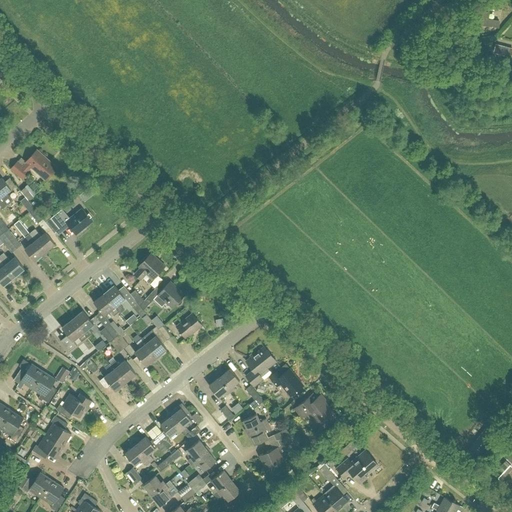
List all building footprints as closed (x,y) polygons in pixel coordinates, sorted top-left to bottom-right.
[(490,25),(491,12),(480,11),(480,25),(490,25)] [(57,167),(36,149),(22,166),(17,161),(11,168),(22,178),(28,171),(28,170),(31,167),(46,180),(57,167)] [(1,177),(0,177),(0,196),(7,205),(12,200),(6,193),(11,189),(1,177)] [(21,201),(29,212),(34,207),(26,197),(21,201)] [(43,219),(34,207),(29,212),(38,223),(43,219)] [(61,209),(51,218),(58,227),(65,222),(76,235),(93,221),(82,208),(69,218),(61,209)] [(0,228),(3,232),(8,228),(0,217),(0,228)] [(51,218),(45,222),(54,233),(59,229),(51,218)] [(8,228),(3,232),(17,249),(21,245),(8,228)] [(35,228),(29,233),(44,252),(55,243),(45,231),(40,235),(35,228)] [(17,249),(3,232),(0,235),(0,238),(11,253),(17,249)] [(44,252),(29,233),(25,236),(31,243),(24,248),(34,260),(44,252)] [(165,265),(151,252),(138,266),(140,267),(134,273),(140,279),(146,273),(158,284),(161,281),(155,276),(165,265)] [(0,255),(0,259),(14,277),(24,268),(14,256),(10,260),(4,253),(0,255)] [(14,277),(0,259),(0,281),(3,285),(14,277)] [(140,305),(143,310),(154,299),(162,306),(166,302),(172,308),(176,303),(178,304),(180,304),(182,302),(182,300),(180,299),(185,294),(170,281),(161,290),(157,286),(144,300),(140,305)] [(103,293),(119,312),(120,313),(125,310),(119,303),(125,298),(114,284),(103,293)] [(137,302),(140,305),(144,300),(135,289),(130,293),(137,302)] [(119,312),(103,293),(93,301),(104,315),(110,310),(114,316),(119,312)] [(143,310),(140,305),(137,302),(132,306),(141,317),(145,313),(143,310)] [(82,310),(72,319),(87,337),(92,333),(88,328),(93,324),(82,310)] [(202,325),(192,313),(176,326),(186,338),(202,325)] [(72,319),(62,327),(73,341),(78,336),(82,341),(87,337),(72,319)] [(114,338),(115,337),(119,334),(110,323),(105,327),(114,338)] [(158,328),(167,339),(172,335),(163,324),(158,328)] [(158,328),(156,326),(141,338),(156,357),(166,349),(162,344),(167,339),(158,328)] [(109,342),(114,338),(105,327),(101,331),(109,342)] [(119,334),(115,337),(123,348),(127,345),(119,334)] [(123,348),(115,337),(114,338),(109,342),(110,341),(119,352),(123,348)] [(146,365),(156,357),(141,338),(136,342),(141,347),(135,352),(146,365)] [(102,350),(108,345),(105,341),(99,345),(102,350)] [(79,358),(84,351),(76,344),(70,351),(79,358)] [(276,361),(264,346),(246,361),(253,370),(246,375),(254,385),(263,378),(259,374),(276,361)] [(98,369),(90,358),(84,362),(93,373),(98,369)] [(110,363),(125,382),(136,373),(125,360),(119,364),(115,359),(110,363)] [(24,383),(32,389),(44,371),(31,363),(31,364),(25,360),(23,361),(20,364),(21,366),(22,367),(14,380),(19,383),(17,386),(21,388),(24,383)] [(125,382),(110,363),(105,367),(109,372),(104,376),(115,390),(125,382)] [(303,385),(286,363),(269,377),(276,386),(280,383),(290,396),(303,385)] [(58,377),(64,382),(72,373),(66,367),(58,377)] [(229,368),(219,377),(231,391),(234,387),(233,385),(239,380),(229,368)] [(44,371),(32,389),(40,394),(38,398),(41,400),(42,398),(48,402),(56,389),(51,386),(56,379),(44,371)] [(226,394),(231,391),(219,377),(209,385),(218,397),(225,392),(226,394)] [(263,401),(250,385),(246,388),(255,400),(249,405),(253,409),(263,401)] [(275,393),(279,398),(284,395),(280,389),(275,393)] [(80,393),(77,397),(70,393),(62,405),(60,404),(56,409),(69,417),(72,412),(79,417),(87,404),(89,405),(92,401),(85,396),(80,393)] [(316,397),(313,393),(294,408),(302,418),(309,412),(314,418),(312,420),(320,430),(325,426),(321,422),(334,411),(326,401),(327,401),(321,393),(316,397)] [(0,427),(12,410),(0,402),(0,427)] [(174,413),(170,416),(182,430),(190,439),(201,430),(196,425),(189,431),(184,425),(190,419),(186,414),(188,412),(181,403),(172,410),(174,413)] [(24,418),(12,410),(0,427),(0,428),(11,436),(10,437),(16,441),(24,428),(19,425),(24,418)] [(242,420),(248,432),(268,423),(266,418),(260,421),(256,413),(242,420)] [(53,422),(46,434),(63,445),(71,433),(63,428),(67,423),(55,415),(51,421),(53,422)] [(182,430),(170,416),(160,424),(170,436),(176,431),(178,433),(182,430)] [(271,429),(268,423),(248,432),(254,444),(268,437),(265,432),(271,429)] [(273,434),(276,440),(290,434),(286,428),(273,434)] [(157,436),(168,449),(173,445),(167,438),(169,436),(164,430),(157,436)] [(493,438),(484,431),(469,451),(478,458),(493,438)] [(55,457),(63,445),(46,434),(38,445),(36,444),(32,449),(45,458),(48,453),(55,457)] [(294,438),(290,434),(276,440),(278,445),(259,455),(265,468),(285,459),(280,450),(285,447),(283,444),(294,438)] [(146,436),(135,444),(150,463),(154,459),(151,455),(149,453),(155,448),(146,436)] [(157,436),(150,441),(155,448),(157,446),(163,453),(168,449),(157,436)] [(190,464),(207,450),(199,439),(187,449),(192,455),(186,460),(190,464)] [(146,466),(150,463),(135,444),(125,453),(134,465),(141,460),(142,462),(146,466)] [(167,457),(171,462),(182,453),(178,448),(177,450),(172,454),(167,457)] [(207,450),(190,464),(193,468),(198,464),(204,470),(216,460),(207,450)] [(377,464),(365,450),(351,462),(348,459),(336,469),(344,477),(350,472),(359,483),(366,477),(365,475),(377,464)] [(160,471),(171,462),(167,457),(156,467),(160,471)] [(333,475),(324,464),(319,469),(329,479),(333,475)] [(142,478),(133,467),(126,472),(135,483),(142,478)] [(218,491),(232,480),(223,470),(211,479),(215,484),(209,489),(214,494),(218,491)] [(40,497),(52,479),(40,471),(35,478),(30,475),(22,488),(27,491),(29,489),(40,497)] [(188,482),(192,487),(203,479),(199,474),(188,482)] [(152,495),(170,480),(169,480),(165,483),(162,480),(160,481),(155,475),(143,485),(152,495)] [(64,487),(52,479),(40,497),(52,505),(51,507),(56,510),(65,497),(60,494),(64,487)] [(203,479),(192,487),(196,492),(207,484),(203,479)] [(170,480),(152,495),(160,505),(172,496),(168,491),(174,486),(170,480)] [(240,490),(232,480),(218,491),(221,495),(223,494),(228,500),(240,490)] [(180,497),(192,487),(188,482),(176,491),(180,497)] [(334,484),(323,494),(337,510),(348,500),(334,484)] [(196,492),(192,487),(180,497),(184,501),(196,492)] [(298,487),(294,491),(303,501),(307,498),(298,487)] [(298,506),(303,501),(294,491),(289,495),(298,506)] [(76,511),(77,511),(100,511),(101,511),(94,506),(98,501),(85,493),(78,503),(80,504),(76,511)] [(319,511),(334,511),(337,510),(323,494),(312,503),(319,511)] [(431,507),(437,510),(438,508),(445,511),(455,511),(459,505),(444,496),(439,505),(434,502),(431,507)] [(418,503),(416,510),(422,511),(424,511),(426,506),(418,503)]
